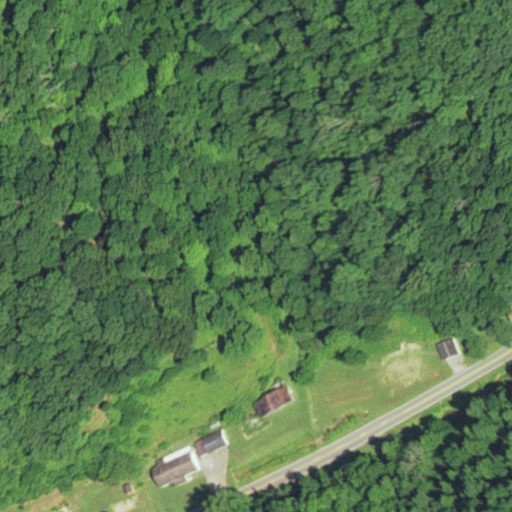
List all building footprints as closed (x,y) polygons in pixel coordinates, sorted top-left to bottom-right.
[(440,343),(446,359),(462,353),(456,337),(440,343)] [(392,358),(396,379),(418,374),(414,354),(392,358)] [(256,404),(267,420),(297,398),(286,383),(256,404)] [(229,444),(222,429),(202,438),(208,453),(229,444)] [(202,470),(191,450),(154,469),(165,489),(202,470)]
